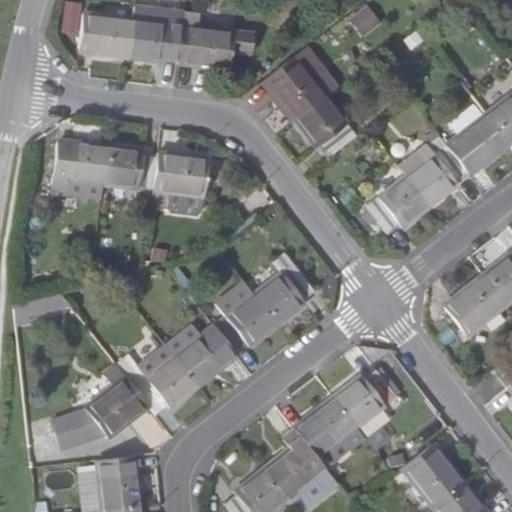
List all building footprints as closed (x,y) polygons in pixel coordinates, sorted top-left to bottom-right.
[(181,11),(130,5),(128,19),(124,55),(161,60),(161,58),(175,59),(181,11)] [(359,38),(378,23),(363,5),(344,20),(359,38)] [(181,11),(175,59),(175,62),(227,67),(230,30),(194,26),(196,10),(181,9),(181,11)] [(128,19),(79,12),(75,49),(92,51),(91,53),(123,57),(124,55),(128,19)] [(288,59),(258,83),(288,121),(318,98),(288,59)] [(511,88),(479,114),(503,145),(511,137),(511,88)] [(324,161),(352,140),(318,98),(288,121),(312,150),(315,149),(324,161)] [(463,177),(503,145),(479,114),(439,146),(461,174),(463,177)] [(430,136),(392,167),(400,177),(439,146),(430,136)] [(67,142),(67,145),(53,143),(47,192),(63,194),(64,180),(98,184),(102,146),(67,142)] [(135,149),(109,147),(102,146),(98,184),(131,188),(129,203),(146,204),(152,154),(135,153),(135,149)] [(451,183),(461,174),(439,146),(400,177),(425,207),(453,185),(451,183)] [(201,157),(152,152),(152,154),(146,204),(160,206),(161,192),(198,196),(201,157)] [(397,229),(425,207),(400,177),(361,207),(384,236),(394,227),(397,229)] [(98,184),(64,180),(63,194),(96,198),(98,184)] [(191,215),(196,211),(198,196),(161,192),(160,206),(164,212),(191,215)] [(501,306),(511,297),(511,251),(507,255),(505,253),(477,276),(501,306)] [(297,303),(309,295),(278,254),(265,263),(274,275),(247,296),(272,327),(300,305),(297,303)] [(462,337),(501,306),(477,276),(452,296),(454,298),(440,308),(462,337)] [(245,348),(272,327),(247,296),(209,326),(232,355),(243,346),(245,348)] [(220,366),(232,355),(209,326),(196,337),(170,358),(195,388),(221,368),(220,366)] [(196,337),(187,327),(162,347),(170,358),(196,337)] [(134,369),(125,357),(112,366),(145,408),(154,417),(165,409),(167,410),(195,388),(170,358),(162,347),(134,369)] [(511,367),(506,360),(490,372),(502,387),(511,379),(511,367)] [(105,440),(109,436),(145,408),(112,366),(100,375),(110,388),(82,410),(105,440)] [(358,384),(355,380),(328,402),(352,433),(392,401),(370,373),(358,384)] [(511,379),(502,387),(511,399),(511,400),(509,402),(511,405),(511,379)] [(321,475),(361,445),(352,433),(328,402),(302,423),(304,427),(292,437),(321,475)] [(285,503),(291,511),(303,511),(333,490),(321,475),(292,437),(281,446),(286,453),(261,473),(285,503)] [(398,472),(429,511),(460,487),(429,448),(398,472)] [(111,511),(137,509),(131,457),(93,462),(98,511),(111,511)] [(226,511),(273,511),(285,503),(261,473),(234,494),(228,487),(215,498),(226,511)] [(479,511),(460,487),(429,511),(479,511)]
